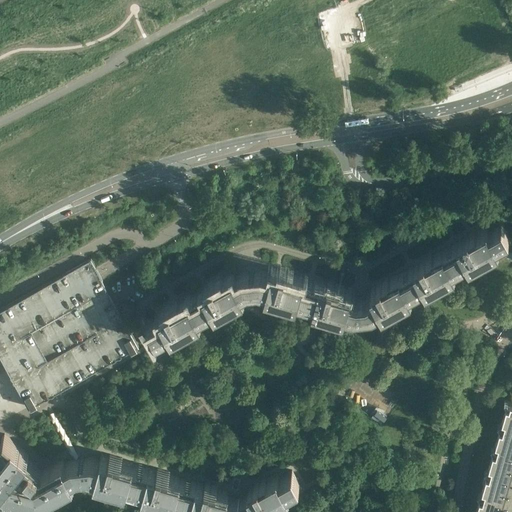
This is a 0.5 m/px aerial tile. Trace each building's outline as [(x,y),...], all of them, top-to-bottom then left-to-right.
[(500,34),(441,58),(451,81),(510,57),(500,34)] [(408,65),(410,87),(440,84),(438,62),(408,65)] [(462,268),(511,241),(501,224),(489,230),(486,226),(476,232),(475,230),(463,236),(465,238),(450,246),(462,268)] [(419,292),(462,268),(450,246),(432,256),(431,254),(418,261),(419,263),(406,270),(419,292)] [(139,346),(119,310),(100,272),(91,259),(0,309),(0,354),(29,407),(31,406),(32,407),(38,404),(37,402),(131,351),(132,352),(138,349),(137,347),(139,346)] [(209,316),(252,292),(256,291),(295,302),(302,278),(292,275),(292,273),(280,269),(279,271),(271,269),(270,274),(262,272),(242,274),(235,278),(232,273),(222,279),(221,277),(210,283),(211,285),(196,293),(209,316)] [(375,316),(419,292),(406,270),(389,280),(388,278),(377,284),(378,286),(370,290),(373,295),(366,298),(357,299),(350,297),(351,292),(339,289),(340,287),(328,283),(327,285),(302,278),(295,302),(351,318),(375,316)] [(159,343),(209,316),(196,293),(178,303),(177,301),(166,307),(167,309),(160,314),(162,318),(150,325),(159,343)] [(511,511),(511,402),(508,401),(475,511),(511,511)] [(134,490),(141,466),(122,460),(122,458),(110,454),(109,457),(101,454),(99,459),(92,457),(72,459),(72,460),(65,463),(62,459),(41,471),(27,460),(24,463),(22,461),(29,453),(4,434),(2,438),(2,441),(0,444),(0,450),(0,451),(0,489),(38,501),(81,477),(87,476),(134,490)] [(182,504),(189,480),(169,474),(170,472),(158,468),(157,470),(141,466),(134,490),(182,504)] [(258,511),(302,488),(292,470),(280,477),(277,473),(266,479),(265,477),(254,483),(255,485),(248,489),(250,494),(243,497),(235,498),(227,496),(229,491),(217,488),(218,486),(205,482),(205,484),(189,480),(182,504),(209,511),(258,511)]
